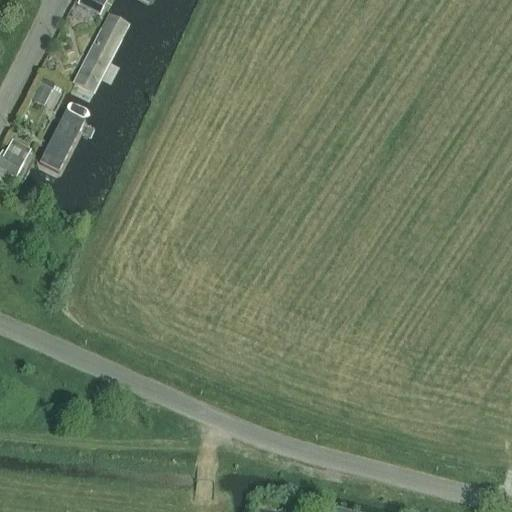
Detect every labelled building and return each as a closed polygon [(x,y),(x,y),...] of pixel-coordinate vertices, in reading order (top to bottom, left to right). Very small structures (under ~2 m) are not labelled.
[(98,18),(106,3),(98,0),(80,0),(77,7),(98,18)] [(127,25),(109,16),(82,70),(99,79),(127,25)] [(47,98),(44,96),(49,86),(41,82),(30,103),(41,109),(47,98)] [(73,130),(55,121),(28,175),(46,184),(73,130)] [(0,171),(15,180),(22,166),(1,154),(0,156),(0,171)]
